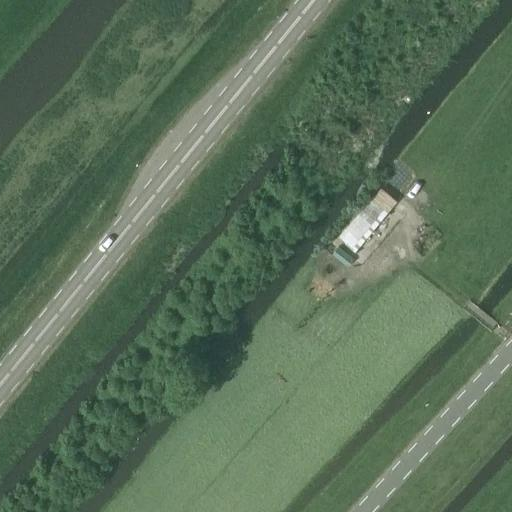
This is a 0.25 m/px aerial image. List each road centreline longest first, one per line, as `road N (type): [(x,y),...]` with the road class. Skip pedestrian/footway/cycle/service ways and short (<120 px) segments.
road 1 (primary): [(0,385),(315,0)]
road 2 (unclassified): [(362,511),(511,349)]
